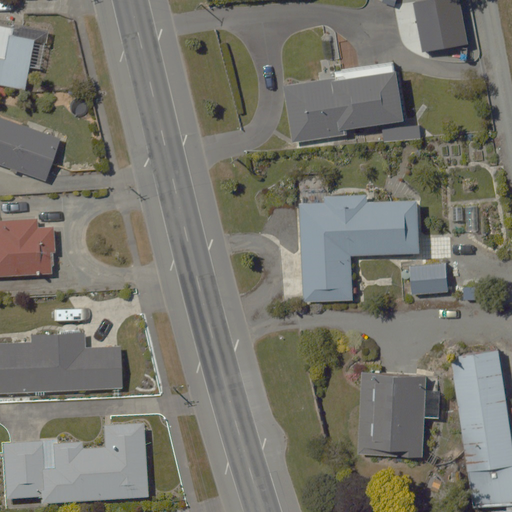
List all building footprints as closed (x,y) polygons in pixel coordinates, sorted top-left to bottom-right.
[(0,20),(0,77),(24,82),(33,32),(14,28),(15,23),(0,20)] [(350,126),(349,121),(378,115),(383,140),(412,135),(398,59),(283,80),(293,136),(350,126)] [(0,111),(0,161),(42,177),(48,161),(59,165),(69,137),(0,111)] [(297,189),(297,198),(302,296),(356,293),(354,249),(423,246),(421,194),(369,196),(368,185),(297,189)] [(494,208),(479,209),(482,242),(497,241),(494,208)] [(0,272),(56,272),(55,219),(34,220),(34,212),(0,212),(0,272)] [(411,264),(412,290),(449,287),(448,262),(411,264)] [(0,387),(32,386),(32,391),(47,390),(47,384),(128,382),(127,342),(100,343),(100,317),(79,317),(79,324),(29,325),(29,334),(0,334),(0,387)] [(511,511),(511,449),(499,343),(453,348),(467,463),(485,461),(490,501),(505,499),(507,511),(511,511)] [(420,363),(360,365),(362,445),(422,444),(420,363)] [(40,492),(40,501),(152,496),(149,420),(104,422),(105,443),(87,443),(87,437),(0,440),(0,452),(6,452),(8,494),(40,492)]
